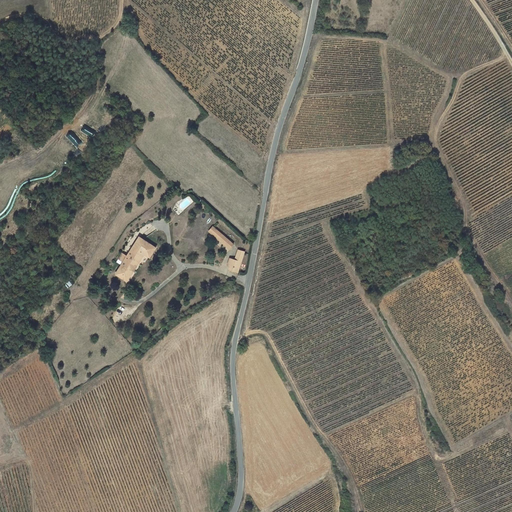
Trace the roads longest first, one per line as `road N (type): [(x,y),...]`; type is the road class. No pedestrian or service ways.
road 1 (unclassified): [(233,511),(240,473),(237,335),(268,169),(315,0)]
road 2 (track): [(505,49),(463,74),(435,140),(463,201),(467,231),(511,300)]
road 3 (track): [(361,511),(350,475),(268,336),(237,335)]
road 4 (track): [(121,0),(111,29),(78,41),(54,36),(36,14),(0,23)]
road 5 (track): [(99,37),(93,95),(34,164)]
